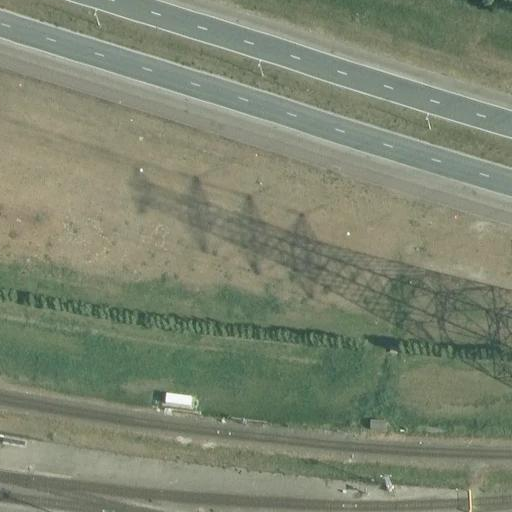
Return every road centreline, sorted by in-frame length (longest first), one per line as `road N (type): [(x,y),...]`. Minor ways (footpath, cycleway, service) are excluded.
road 1 (primary): [(0,28),(511,186)]
road 2 (primary): [(511,133),(90,0)]
